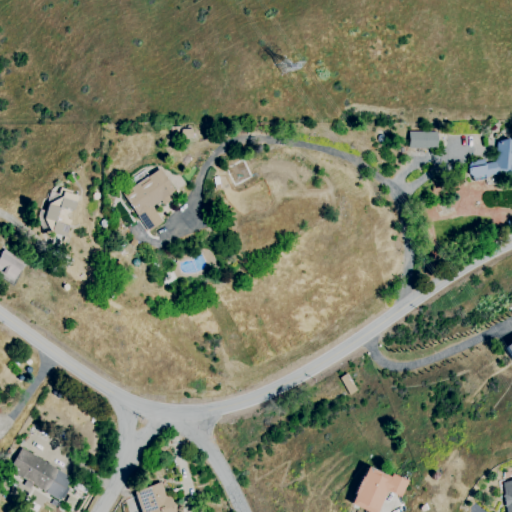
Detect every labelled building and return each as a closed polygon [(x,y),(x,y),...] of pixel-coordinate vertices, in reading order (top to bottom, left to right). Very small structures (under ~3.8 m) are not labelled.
[(406,135),(438,135),(438,151),(406,151),(406,135)] [(511,143),(511,180),(468,187),(463,164),(492,164),(495,141),(511,143)] [(155,172),(120,196),(146,233),(159,224),(148,208),(170,193),(155,172)] [(77,196),(66,241),(32,233),(38,210),(55,214),(61,192),(77,196)] [(0,271),(11,280),(22,263),(2,249),(0,251),(0,271)] [(511,340),(511,360),(503,346),(511,340)] [(355,391),(346,374),(339,378),(348,395),(355,391)] [(22,448),(71,478),(58,500),(8,470),(22,448)] [(365,467),(389,477),(391,473),(408,481),(401,497),(386,491),(377,511),(367,511),(349,504),(353,494),(352,493),(359,476),(361,477),(365,467)] [(511,511),(505,511),(505,507),(504,507),(503,495),(504,495),(502,483),(511,481),(511,511)] [(176,511),(175,508),(177,507),(176,503),(173,503),(170,494),(166,496),(161,482),(133,492),(140,511),(176,511)]
